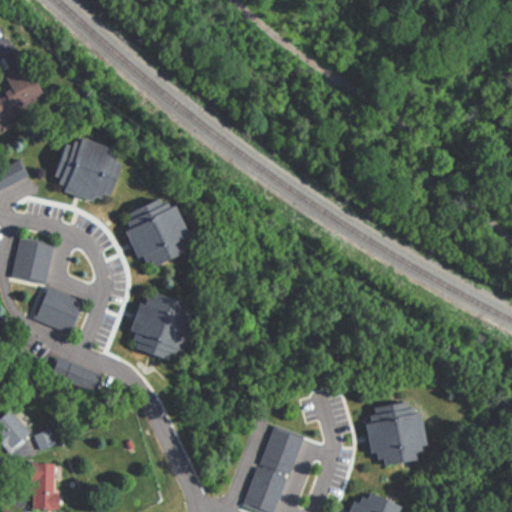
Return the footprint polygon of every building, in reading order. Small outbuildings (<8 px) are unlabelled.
[(0,128),(42,108),(22,67),(0,77),(0,128)] [(0,186),(23,176),(16,160),(0,166),(0,186)] [(54,239),(20,231),(11,273),(45,280),(54,239)] [(47,282),(33,314),(70,330),(84,298),(47,282)] [(123,330),(129,332),(125,345),(138,349),(147,319),(161,323),(169,298),(135,288),(123,330)] [(57,354),(50,370),(96,389),(103,372),(57,354)] [(370,406),(371,413),(366,414),(367,422),(362,423),(367,453),(372,451),(374,459),(380,458),(381,464),(414,459),(412,451),(418,451),(417,445),(422,444),(417,411),(411,412),(410,406),(404,407),(403,400),(370,406)] [(0,447),(1,450),(24,439),(11,409),(0,414),(0,447)] [(49,425),(34,432),(40,446),(56,439),(49,425)] [(270,425),(239,505),(258,511),(270,511),(301,436),(270,425)] [(26,509),(53,508),(53,462),(26,462),(26,509)] [(350,501),(345,511),(394,511),(397,506),(366,492),(364,498),(359,496),(356,503),(350,501)]
